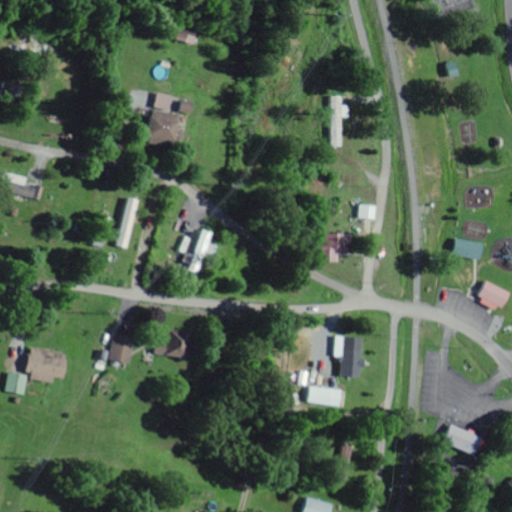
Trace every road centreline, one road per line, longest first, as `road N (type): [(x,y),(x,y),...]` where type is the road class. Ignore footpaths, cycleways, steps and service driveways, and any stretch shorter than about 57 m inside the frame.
road 1 (residential): [(0,294),(68,286),(231,307),(368,301),(456,325),(508,368)]
road 2 (residential): [(368,301),(284,263),(178,188),(139,171),(0,143)]
road 3 (residential): [(368,301),(386,156),(375,74),(352,0)]
road 4 (residential): [(396,308),(375,511)]
